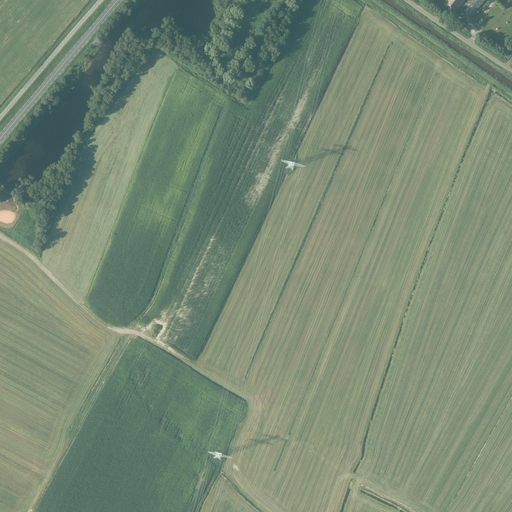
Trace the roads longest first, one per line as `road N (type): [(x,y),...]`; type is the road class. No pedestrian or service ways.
road 1 (primary): [(0,138),(117,0)]
road 2 (unclassified): [(0,117),(100,0)]
road 3 (unclassified): [(511,71),(405,0)]
